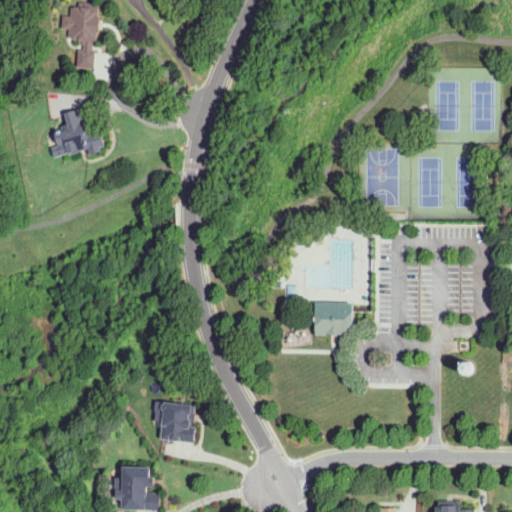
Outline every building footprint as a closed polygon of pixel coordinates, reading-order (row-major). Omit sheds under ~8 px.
[(95,68),(78,68),(79,49),(84,50),(84,45),(79,44),(79,39),(69,39),(70,28),(62,28),(63,16),(71,16),(71,6),(79,6),(79,2),(98,3),(98,16),(100,16),(99,31),(97,30),(97,40),(94,40),(94,41),(93,51),(96,51),(95,68)] [(90,154),(89,148),(77,151),(76,149),(68,151),(66,145),(59,147),(55,130),(62,128),(61,125),(67,123),(64,113),(81,109),(82,111),(83,111),(86,119),(84,120),(89,135),(101,132),(105,147),(101,148),(102,151),(90,154)] [(354,336),(317,335),(317,302),(355,303),(354,336)] [(463,371),(462,369),(461,366),(462,364),(463,362),(465,361),(467,361),(469,361),(471,362),(473,364),(473,366),(473,368),(472,370),(471,372),(469,373),(467,373),(465,372),(463,371)] [(195,443),(162,439),(165,411),(164,408),(164,405),(167,403),(167,402),(198,406),(196,422),(191,421),(190,426),(198,427),(195,443)] [(161,510),(123,509),(124,499),(118,499),(118,490),(124,490),(124,466),(151,467),(151,477),(156,477),(156,487),(149,487),(148,493),(162,493),(161,510)] [(437,511),(437,507),(440,507),(440,501),(462,502),(461,509),(476,509),(476,511),(437,511)]
